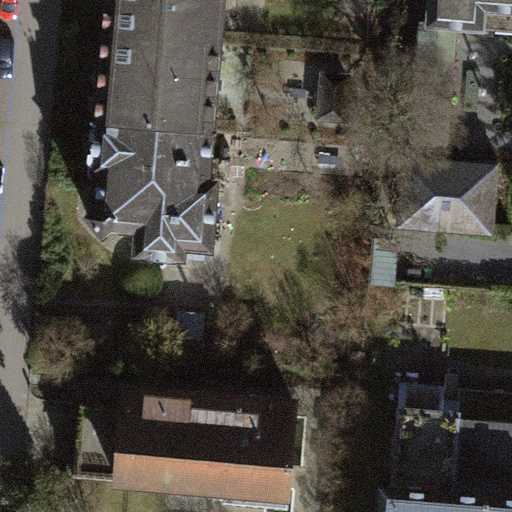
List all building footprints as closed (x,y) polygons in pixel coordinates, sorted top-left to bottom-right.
[(110,0),(108,29),(222,39),(225,0),(110,0)] [(511,0),(432,0),(431,25),(456,27),(511,31),(511,0)] [(456,27),(431,25),(423,24),(413,159),(445,162),(456,27)] [(108,29),(99,121),(215,130),(222,39),(108,29)] [(99,208),(88,218),(104,236),(112,229),(139,231),(137,255),(187,259),(188,248),(215,250),(220,181),(211,180),(215,130),(99,121),(95,170),(102,170),(99,208)] [(495,231),(499,166),(445,162),(413,159),(408,159),(403,224),(495,231)] [(385,487),(382,511),(511,511),(511,394),(405,386),(397,488),(385,487)] [(297,402),(128,390),(127,407),(82,404),(76,477),(227,488),(226,502),(289,507),(297,402)]
